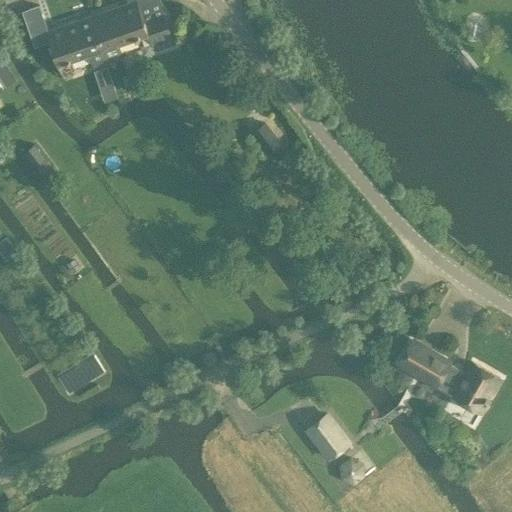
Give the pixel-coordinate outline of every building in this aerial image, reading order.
[(92,16),(108,64),(123,58),(118,43),(148,32),(155,52),(175,45),(160,1),(132,11),(129,2),(92,16)] [(95,68),(108,64),(92,16),(48,31),(39,5),(23,11),(35,45),(49,40),(57,64),(89,53),(95,68)] [(107,65),(94,70),(97,79),(110,75),(107,65)] [(266,151),(280,141),(267,123),(253,133),(266,151)] [(298,230),(296,232),(304,241),(316,230),(315,229),(308,221),(298,230)] [(5,237),(0,240),(0,253),(6,261),(17,253),(5,237)] [(481,410),(500,377),(472,361),(467,371),(415,340),(401,363),(481,410)] [(349,441),(327,413),(307,428),(329,457),(349,441)] [(339,465),(340,479),(354,485),(365,476),(364,461),(350,456),(339,465)]
